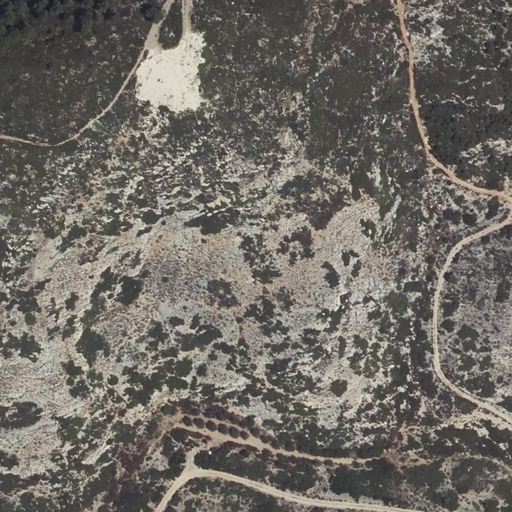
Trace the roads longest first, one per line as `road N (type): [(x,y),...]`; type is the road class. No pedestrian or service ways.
road 1 (track): [(422,511),(302,497),(203,470),(179,477),(157,511)]
road 2 (track): [(511,422),(444,379),(436,301),(455,248),(511,216)]
road 3 (track): [(511,201),(463,182),(431,152),(416,115),(419,63),(402,0)]
